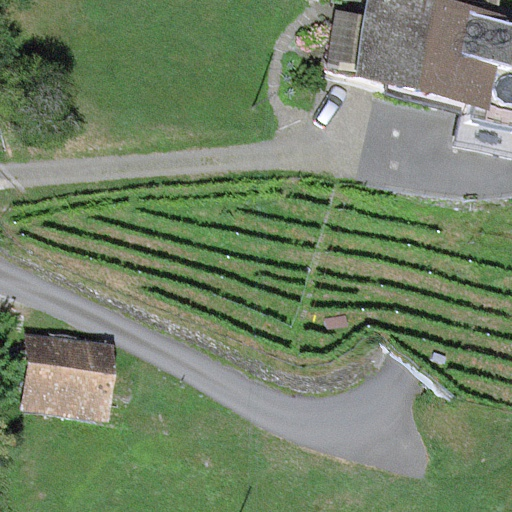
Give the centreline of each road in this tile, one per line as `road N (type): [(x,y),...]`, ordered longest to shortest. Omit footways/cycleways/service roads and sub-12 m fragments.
road 1 (unclassified): [(412,366),(356,420),(314,424),(254,402),(0,271)]
road 2 (unclassified): [(412,366),(511,244)]
